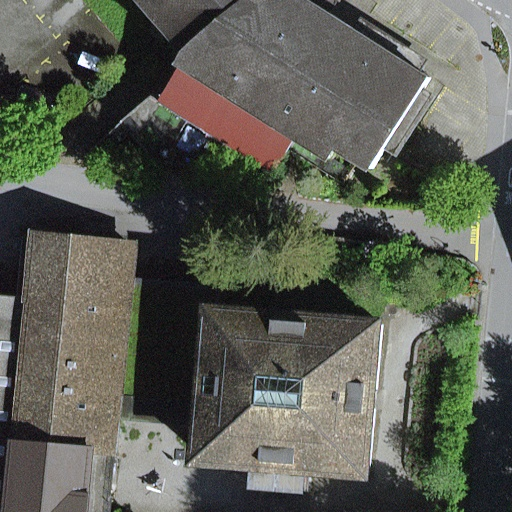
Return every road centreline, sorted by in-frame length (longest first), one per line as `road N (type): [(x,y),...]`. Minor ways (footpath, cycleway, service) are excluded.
road 1 (residential): [(511,245),(46,182),(0,168)]
road 2 (residential): [(511,342),(497,511)]
